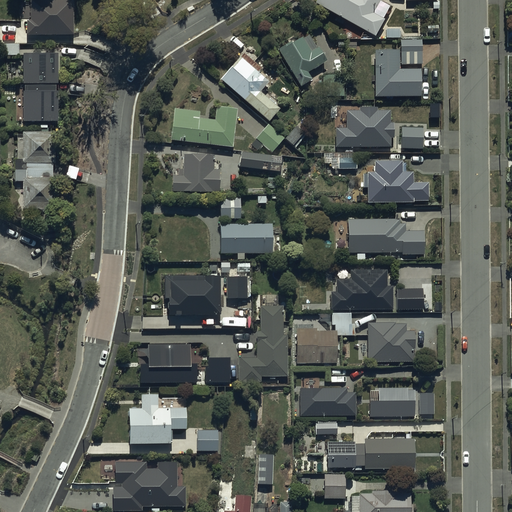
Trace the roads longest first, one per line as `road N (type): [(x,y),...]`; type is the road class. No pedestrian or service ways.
road 1 (residential): [(238,0),(151,56),(131,86),(115,277),(84,397),(33,511)]
road 2 (residential): [(472,0),(476,511)]
